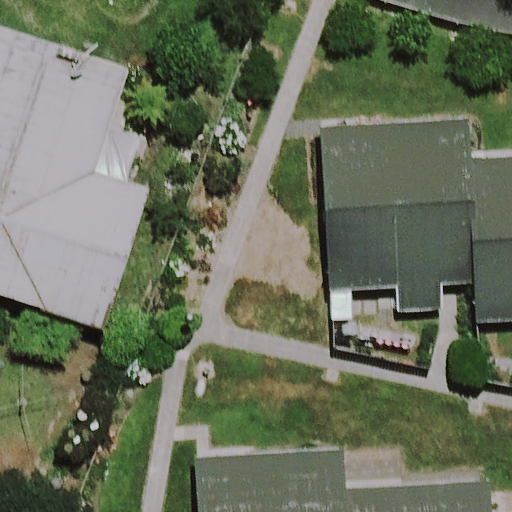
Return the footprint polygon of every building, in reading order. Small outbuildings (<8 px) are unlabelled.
[(128,69),(0,29),(0,297),(106,330),(151,188),(95,171),(128,69)] [(474,286),(469,157),(467,120),(320,127),(327,292),(395,289),(396,314),(444,312),(443,287),(474,286)] [(474,286),(476,324),(511,322),(511,155),(469,157),(474,286)] [(345,511),(344,487),(342,450),(196,458),(198,511),(345,511)] [(490,511),(489,480),(344,487),(345,511),(490,511)]
